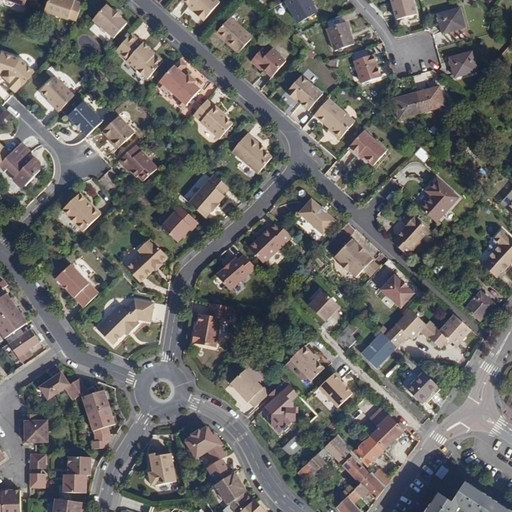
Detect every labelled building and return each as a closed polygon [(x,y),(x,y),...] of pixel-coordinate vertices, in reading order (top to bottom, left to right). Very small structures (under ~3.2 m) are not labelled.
[(75,19),(81,3),(74,0),(47,0),(44,10),(68,18),(68,17),(75,19)] [(183,0),(184,0),(190,6),(197,12),(195,14),(204,22),(220,4),(215,0),(183,0)] [(317,13),(309,0),(287,0),(285,1),(298,24),(317,13)] [(411,0),(391,0),(397,21),(416,16),(411,0)] [(113,9),(107,4),(93,18),(114,37),(127,22),(122,17),(123,16),(114,8),(113,9)] [(466,29),(460,8),(437,15),(442,35),(466,29)] [(217,34),(234,49),(236,48),(241,52),(254,38),(231,18),(217,34)] [(353,45),(346,23),(327,29),(335,51),(353,45)] [(142,42),(131,32),(116,49),(127,59),(127,61),(136,69),(137,73),(141,77),(144,76),(147,78),(164,60),(156,53),(154,55),(149,50),(151,48),(144,42),(142,42)] [(14,90),(33,70),(19,57),(0,49),(0,71),(3,73),(2,74),(7,78),(4,81),(14,90)] [(273,78),(287,63),(273,50),(269,55),(263,50),(252,62),(260,69),(261,68),(273,78)] [(477,73),(472,53),(449,59),(455,79),(477,73)] [(380,78),(373,56),(354,62),(362,84),(380,78)] [(189,66),(182,60),(159,85),(165,91),(169,88),(181,99),(178,103),(185,109),(202,90),(195,84),(188,78),(182,73),(189,66)] [(51,105),(58,111),(74,95),(53,75),(40,90),(48,97),(53,103),(51,105)] [(190,75),(188,78),(195,84),(197,82),(190,75)] [(309,111),(323,95),(303,76),(287,94),(296,101),(298,98),(303,102),(301,104),(309,111)] [(440,87),(417,94),(422,113),(445,107),(440,87)] [(422,113),(417,94),(395,100),(400,119),(422,113)] [(355,123),(330,100),(316,116),(330,129),(334,133),(332,134),(339,141),(355,123)] [(67,116),(85,135),(101,121),(82,101),(67,116)] [(222,112),(208,101),(194,116),(202,123),(202,124),(221,140),(234,125),(227,119),(222,115),(222,112)] [(0,111),(0,114),(7,124),(14,119),(5,107),(0,111)] [(108,139),(115,147),(116,148),(132,132),(117,116),(101,132),(108,139)] [(387,152),(365,132),(350,148),(359,157),(361,155),(365,158),(374,167),(387,152)] [(260,148),(262,146),(249,135),(233,153),(259,175),(272,158),(265,152),(260,148)] [(113,149),(115,147),(108,139),(106,141),(113,149)] [(31,151),(21,141),(19,142),(9,153),(1,162),(6,168),(7,167),(15,174),(14,177),(14,179),(19,184),(25,184),(40,169),(38,159),(34,155),(31,159),(27,155),(31,151)] [(425,150),(429,154),(437,145),(433,141),(425,150)] [(0,162),(1,162),(9,153),(3,147),(3,146),(0,143),(0,162)] [(133,146),(116,161),(122,167),(124,166),(135,177),(136,176),(142,181),(156,167),(140,151),(138,152),(133,146)] [(229,189),(214,176),(188,204),(205,219),(210,213),(212,213),(219,205),(218,204),(224,197),(222,196),(229,189)] [(420,208),(437,223),(459,197),(437,177),(430,186),(435,191),(431,196),(420,208)] [(435,191),(430,186),(426,191),(431,196),(435,191)] [(83,232),(98,217),(88,206),(89,204),(79,194),(62,211),(83,232)] [(323,237),(336,223),(312,202),(300,216),(323,237)] [(88,206),(98,217),(100,215),(89,204),(88,206)] [(197,223),(178,206),(166,219),(168,220),(161,228),(177,243),(181,238),(185,234),(186,235),(197,223)] [(393,243),(406,256),(412,251),(413,251),(420,243),(420,241),(429,230),(414,217),(406,226),(408,227),(404,232),(403,232),(393,243)] [(272,229),(287,244),(295,236),(278,222),(272,229)] [(272,229),(271,228),(264,235),(265,237),(260,241),(258,240),(251,248),(266,264),(287,244),(272,229)] [(484,266),(498,278),(503,272),(504,273),(511,265),(510,264),(511,262),(511,239),(502,230),(494,240),(500,245),(489,259),(490,260),(484,266)] [(161,263),(167,257),(150,239),(137,250),(141,254),(126,268),(140,283),(154,269),(156,270),(162,264),(161,263)] [(373,261),(366,254),(364,256),(358,250),(360,248),(352,241),(336,259),(342,265),(340,267),(348,274),(350,272),(357,279),(364,271),(372,262),(373,261)] [(364,256),(366,254),(367,254),(360,248),(358,250),(364,256)] [(257,269),(245,256),(240,261),(238,259),(229,265),(230,267),(226,271),(225,270),(217,277),(231,292),(257,269)] [(380,269),(372,262),(364,271),(372,278),(380,269)] [(84,307),(98,294),(70,265),(56,278),(84,307)] [(391,274),(378,289),(398,307),(412,292),(405,286),(405,285),(391,274)] [(0,320),(18,308),(14,303),(12,299),(8,293),(0,298),(0,320)] [(340,308),(324,293),(309,308),(325,323),(331,318),(335,313),(340,308)] [(467,308),(466,310),(480,323),(496,305),(482,293),(475,299),(471,296),(467,300),(471,304),(467,308)] [(449,298),(464,312),(466,310),(467,308),(451,294),(449,298)] [(149,322),(152,303),(132,299),(123,309),(119,305),(95,329),(111,344),(123,333),(127,328),(129,331),(138,323),(135,321),(136,319),(149,322)] [(231,308),(209,305),(207,317),(198,316),(197,326),(196,334),(194,334),(193,344),(195,345),(195,346),(216,349),(220,320),(229,321),(231,308)] [(22,314),(18,308),(0,320),(0,329),(6,339),(28,323),(25,318),(22,314)] [(426,325),(410,310),(385,337),(397,349),(409,337),(413,341),(421,333),(442,351),(450,341),(458,348),(472,332),(455,315),(440,331),(437,335),(426,325)] [(429,322),(426,325),(437,335),(440,331),(429,322)] [(358,329),(352,323),(335,340),(347,351),(357,341),(351,336),(358,329)] [(32,329),(11,345),(19,357),(30,350),(41,342),(32,329)] [(383,335),(379,331),(374,336),(378,339),(383,335)] [(397,349),(385,337),(383,335),(378,339),(363,355),(377,368),(392,353),(401,361),(406,357),(397,349)] [(306,347),(292,360),(312,381),(325,369),(318,362),(319,361),(314,356),(306,347)] [(30,350),(19,357),(23,362),(34,355),(30,350)] [(246,370),(231,384),(248,403),(249,402),(255,408),(269,394),(270,394),(264,387),(263,388),(246,370)] [(67,387),(70,385),(62,373),(40,388),(49,400),(67,387)] [(336,374),(320,389),(339,409),(353,395),(346,387),(341,382),(342,380),(336,374)] [(438,388),(424,374),(406,390),(421,405),(438,388)] [(84,384),(80,378),(70,385),(67,387),(72,393),(84,384)] [(88,390),(84,384),(72,393),(76,399),(88,390)] [(296,392),(290,386),(280,395),(275,400),(266,408),(273,415),(272,423),(281,434),(284,431),(285,432),(289,428),(288,427),(291,425),(287,421),(295,421),(296,413),(298,414),(298,409),(293,408),(294,406),(291,403),(299,395),(296,392)] [(280,395),(275,389),(271,393),(270,394),(269,394),(275,400),(280,395)] [(89,414),(110,407),(105,390),(84,397),(89,414)] [(116,424),(110,407),(89,414),(94,431),(116,424)] [(367,467),(374,460),(384,451),(384,450),(407,429),(400,423),(398,425),(382,410),(373,418),(376,421),(374,423),(379,429),(365,442),(358,435),(356,437),(347,427),(337,437),(347,447),(367,467)] [(37,421),(25,421),(21,421),(21,431),(26,431),(26,435),(26,443),(49,442),(48,421),(37,421)] [(214,435),(210,429),(209,428),(202,432),(201,431),(194,435),(195,437),(189,440),(188,442),(199,459),(210,452),(218,464),(209,469),(219,485),(232,476),(223,461),(226,459),(218,447),(221,445),(214,435)] [(217,433),(214,435),(221,445),(218,447),(226,459),(228,457),(223,448),(225,446),(217,433)] [(295,437),(283,449),(291,458),(304,446),(295,437)] [(337,503),(340,506),(355,491),(370,475),(345,450),(347,447),(337,437),(297,474),(306,483),(326,463),(322,459),(329,453),(356,481),(340,498),(337,503)] [(156,486),(176,482),(171,454),(160,456),(160,453),(149,455),(152,466),(153,466),(154,473),(149,474),(151,486),(156,485),(156,486)] [(87,475),(91,476),(92,457),(69,457),(69,475),(87,475)] [(374,474),(386,487),(390,481),(379,469),(374,474)] [(355,491),(362,497),(363,499),(368,494),(376,501),(386,487),(374,474),(373,473),(370,475),(355,491)] [(236,511),(243,511),(255,502),(248,494),(245,495),(243,491),(245,489),(236,474),(232,476),(219,485),(217,486),(229,505),(230,504),(236,511)] [(87,475),(69,475),(65,475),(64,493),(87,493),(87,475)] [(458,511),(461,509),(465,511),(511,511),(492,499),(467,483),(454,503),(439,493),(426,511),(458,511)] [(3,511),(21,511),(21,490),(3,491),(3,511)] [(337,509),(339,511),(359,511),(354,505),(362,497),(355,491),(340,506),(337,509)] [(81,511),(82,509),(83,503),(56,499),(54,511),(81,511)] [(265,511),(255,501),(255,502),(243,511),(265,511)]
